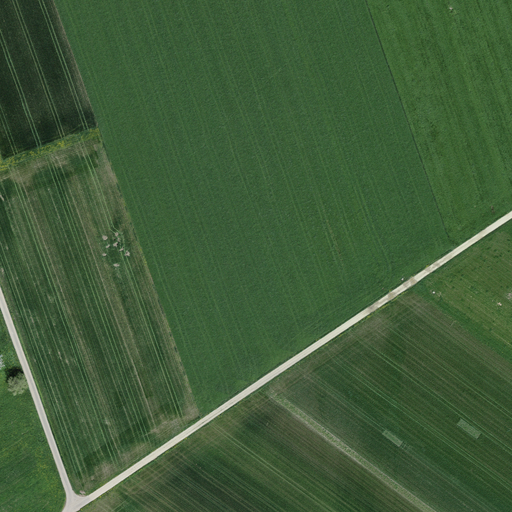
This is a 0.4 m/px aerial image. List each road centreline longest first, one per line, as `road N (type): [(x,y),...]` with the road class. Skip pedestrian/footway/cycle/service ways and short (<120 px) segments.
road 1 (track): [(511,214),(74,507)]
road 2 (track): [(0,294),(74,507),(68,511)]
